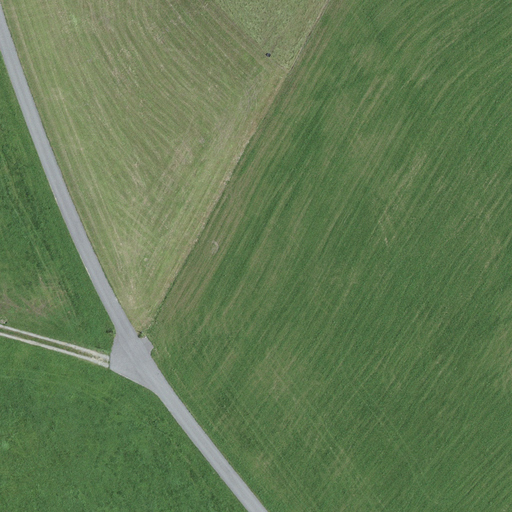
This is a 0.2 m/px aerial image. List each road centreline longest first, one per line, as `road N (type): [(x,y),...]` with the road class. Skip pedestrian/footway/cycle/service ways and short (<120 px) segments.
road 1 (track): [(259,511),(156,382),(107,296),(0,20)]
road 2 (track): [(156,382),(0,329)]
